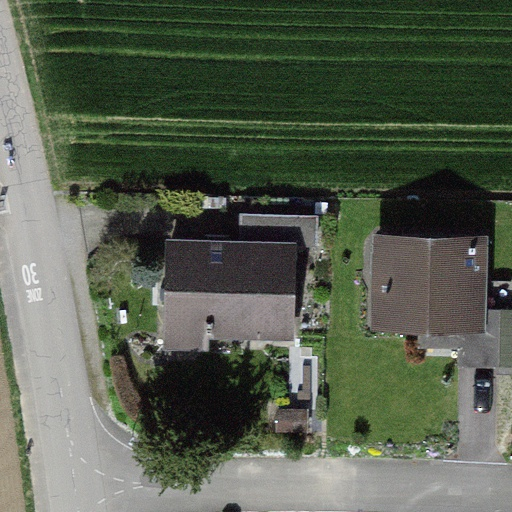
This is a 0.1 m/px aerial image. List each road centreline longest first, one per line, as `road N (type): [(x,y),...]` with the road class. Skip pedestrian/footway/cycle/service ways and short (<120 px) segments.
road 1 (residential): [(69,497),(228,487),(511,495)]
road 2 (residential): [(69,497),(0,120)]
